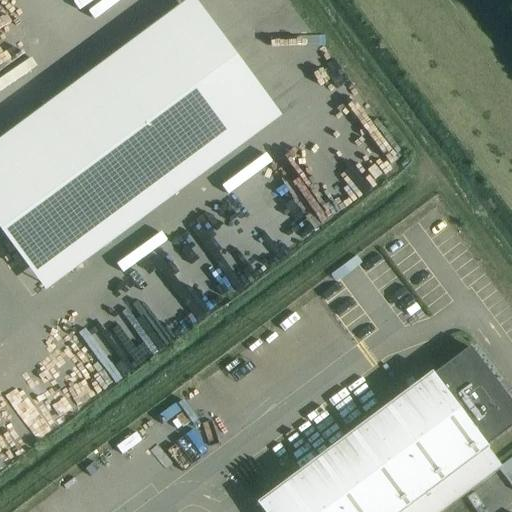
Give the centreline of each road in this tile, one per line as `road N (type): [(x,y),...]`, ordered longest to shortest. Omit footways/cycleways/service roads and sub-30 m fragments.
road 1 (unknown): [(228,0),(296,91),(303,106),(290,130),(63,299),(21,297),(0,273)]
road 2 (unknown): [(203,477),(374,351),(466,304)]
road 3 (unknown): [(0,109),(43,74),(74,32),(146,0)]
